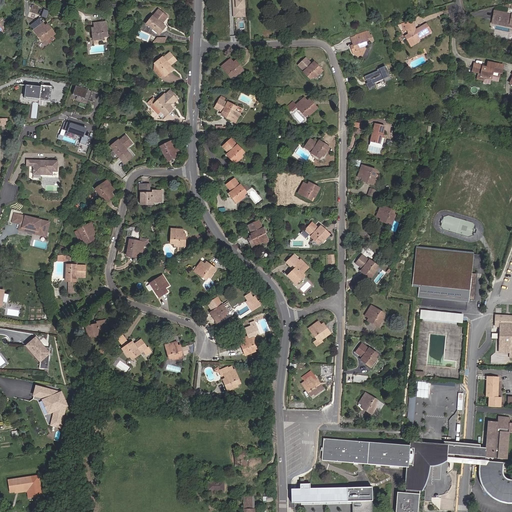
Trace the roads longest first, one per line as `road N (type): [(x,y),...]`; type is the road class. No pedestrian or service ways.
road 1 (residential): [(340,297),(345,97),(331,49),(311,41),(199,46)]
road 2 (residential): [(208,346),(202,328),(140,305),(110,272),(132,178),(144,169),(195,168)]
road 3 (residential): [(490,307),(474,348),(462,511)]
road 4 (residential): [(287,322),(277,297),(232,257),(199,211),(195,168)]
road 5 (residential): [(280,418),(321,418),(337,405),(340,297)]
road 6 (residential): [(195,168),(199,46)]
